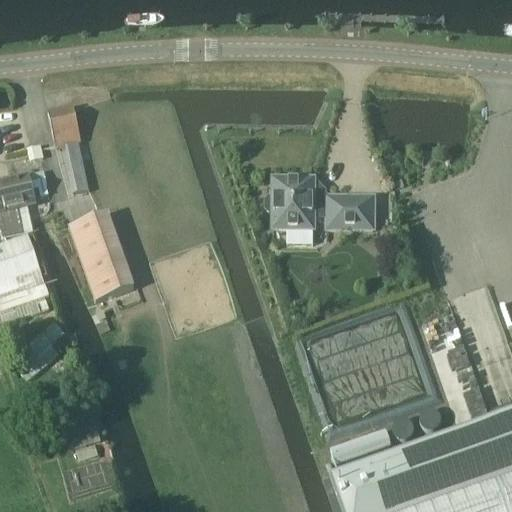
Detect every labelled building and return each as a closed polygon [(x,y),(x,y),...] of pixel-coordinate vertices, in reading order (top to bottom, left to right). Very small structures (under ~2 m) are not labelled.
[(56,151),(62,150),(78,146),(81,146),(73,110),(48,116),(56,151)] [(78,146),(62,150),(71,197),(88,194),(78,146)] [(35,209),(31,189),(28,179),(0,185),(0,231),(2,242),(22,237),(17,213),(35,209)] [(301,183),(301,180),(285,180),(285,183),(273,183),(273,201),(265,201),(265,216),(273,216),(273,233),(313,233),(313,219),(327,219),(327,233),(373,233),(373,201),(327,201),(327,204),(314,190),(314,183),(301,183)] [(134,292),(108,216),(69,229),(95,305),(134,292)] [(0,316),(46,300),(42,288),(43,287),(26,238),(0,246),(0,316)] [(511,511),(511,414),(330,478),(341,511),(511,511)]
